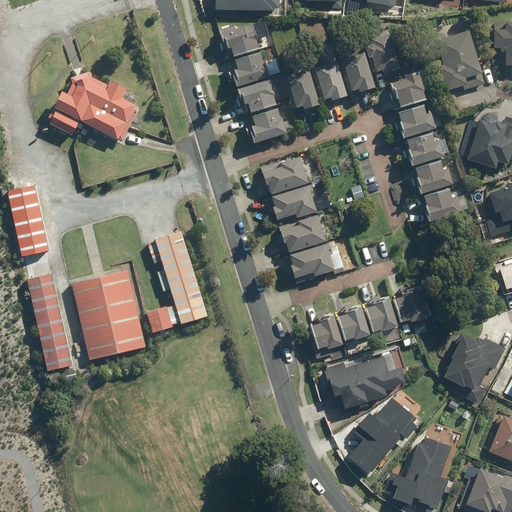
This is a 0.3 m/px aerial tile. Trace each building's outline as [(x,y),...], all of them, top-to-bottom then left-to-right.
[(210,0),(210,9),(274,11),(274,6),(282,7),(282,0),(210,0)] [(499,48),(499,64),(511,63),(511,21),(494,22),(494,48),(499,48)] [(256,26),(220,37),(225,51),(232,49),(235,58),(263,49),(256,26)] [(471,29),(441,38),(449,66),(441,69),(447,90),(469,83),(471,89),(487,84),(471,29)] [(394,37),(369,45),(377,71),(385,69),(386,72),(403,66),(394,37)] [(271,76),(281,73),(276,57),(266,60),(263,49),(235,58),(238,67),(231,69),(236,87),(271,76)] [(359,90),(360,93),(377,88),(367,51),(341,58),(351,92),(359,90)] [(332,97),(333,101),(349,96),(338,59),(313,67),(323,100),(332,97)] [(304,105),(305,109),(321,104),(310,68),(282,76),(292,109),(304,105)] [(71,73),(47,126),(69,137),(75,125),(114,143),(133,101),(71,73)] [(398,108),(429,99),(422,73),(391,82),(398,108)] [(271,76),(236,87),(241,104),(248,102),(252,115),(281,106),(271,76)] [(407,137),(438,128),(433,111),(427,113),(425,104),(399,111),(407,137)] [(252,115),(246,118),(254,144),(289,133),(281,106),(252,115)] [(468,115),(462,134),(466,159),(497,169),(500,160),(511,164),(511,160),(511,117),(507,116),(504,123),(498,121),(499,116),(484,111),(481,120),(468,115)] [(438,130),(407,139),(415,164),(446,155),(438,130)] [(271,195),(310,183),(302,155),(262,168),(271,195)] [(423,192),(454,183),(449,167),(445,168),(443,159),(416,167),(423,192)] [(298,218),(334,207),(329,191),(315,196),(310,183),(271,195),(278,219),(297,214),(298,218)] [(511,185),(489,192),(497,219),(486,222),(490,236),(511,229),(511,185)] [(432,222),(471,211),(465,193),(454,197),(451,187),(424,195),(432,222)] [(320,214),(280,226),(288,253),(328,241),(320,214)] [(183,328),(208,319),(180,235),(155,243),(183,328)] [(314,271),(315,276),(337,269),(328,241),(288,253),(296,277),(314,271)] [(511,263),(502,266),(510,293),(511,292),(511,263)] [(93,368),(146,355),(125,271),(72,284),(93,368)] [(52,377),(75,372),(51,276),(28,281),(52,377)] [(394,298),(401,322),(410,319),(411,322),(434,314),(429,300),(425,302),(421,289),(394,298)] [(366,307),(374,331),(382,329),(382,331),(399,325),(391,299),(366,307)] [(168,306),(147,311),(152,332),(174,327),(168,306)] [(338,315),(345,340),(354,337),(355,339),(372,334),(366,316),(363,307),(338,315)] [(309,324),(317,349),(328,345),(329,347),(344,343),(336,316),(309,324)] [(486,345),(463,333),(447,364),(450,366),(445,375),(454,380),(449,390),(478,404),(507,347),(490,339),(486,345)] [(385,356),(346,367),(345,362),(326,368),(334,396),(342,394),(346,408),(388,396),(386,388),(407,382),(402,367),(389,370),(385,356)] [(355,432),(363,439),(350,456),(370,472),(386,451),(390,454),(402,439),(399,436),(416,416),(392,397),(376,416),(371,411),(355,432)] [(511,416),(499,411),(485,451),(511,460),(511,416)] [(439,484),(452,446),(421,435),(407,475),(392,470),(386,490),(395,494),(394,497),(413,504),(414,498),(435,505),(442,486),(439,484)] [(475,481),(469,479),(459,508),(469,511),(510,511),(511,508),(511,474),(508,474),(507,478),(480,468),(475,481)]
